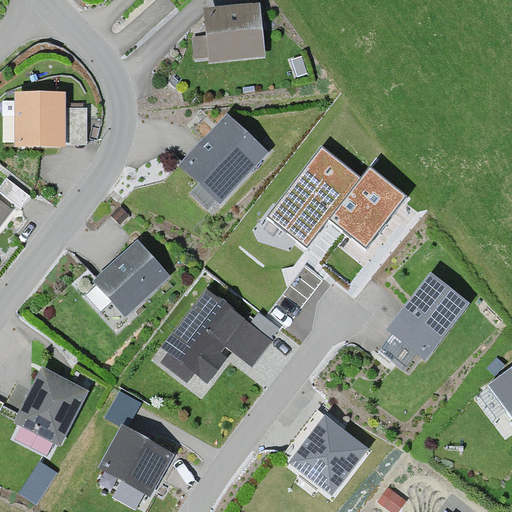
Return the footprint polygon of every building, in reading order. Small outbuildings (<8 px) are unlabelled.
[(263,61),(258,8),(202,14),(204,39),(191,40),(193,61),(206,60),(207,66),(263,61)] [(63,99),(17,99),(17,151),(63,150),(63,99)] [(261,160),(220,124),(181,168),(222,204),(261,160)] [(361,178),(321,148),(266,220),(306,250),(329,220),(361,178)] [(406,197),(369,168),(361,178),(329,220),(366,249),(406,197)] [(168,281),(134,245),(91,285),(125,321),(168,281)] [(469,309),(430,281),(389,338),(427,366),(469,309)] [(273,343),(206,291),(162,348),(208,384),(227,360),(222,356),(226,350),(252,370),(273,343)] [(89,394),(39,370),(13,425),(63,448),(89,394)] [(511,370),(488,390),(511,420),(511,370)] [(368,453),(325,421),(289,468),(333,501),(368,453)] [(174,459),(122,431),(98,473),(150,502),(174,459)] [(40,502),(59,469),(40,458),(21,491),(40,502)] [(395,511),(407,499),(390,485),(379,499),(395,511)]
